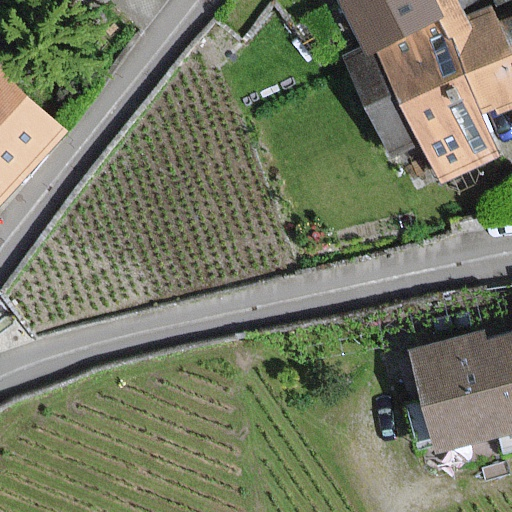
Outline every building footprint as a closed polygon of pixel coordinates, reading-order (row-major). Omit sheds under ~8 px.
[(344,0),(366,50),(436,20),(427,0),(344,0)] [(446,43),(447,42),(477,112),(511,97),(511,23),(496,30),(487,9),(460,21),(450,0),(427,0),(436,20),(446,43)] [(447,42),(446,43),(436,20),(366,50),(350,57),(391,153),(422,139),(439,177),(495,153),(477,112),(447,42)] [(0,193),(2,196),(59,131),(0,79),(0,193)] [(511,336),(486,344),(484,336),(414,354),(439,446),(511,426),(511,336)]
